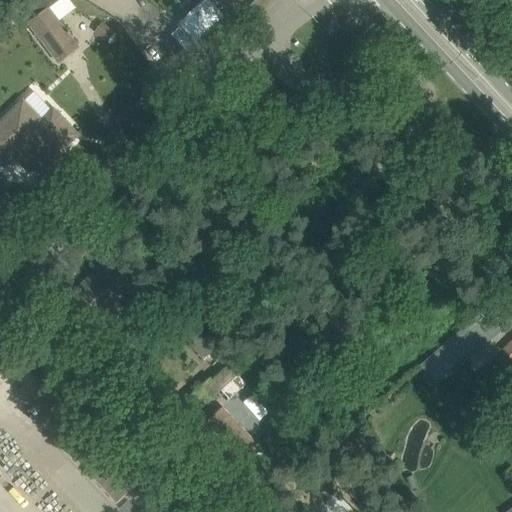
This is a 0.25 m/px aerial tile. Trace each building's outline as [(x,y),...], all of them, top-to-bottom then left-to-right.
[(25,0),(17,8),(28,24),(57,64),(79,47),(50,7),(59,0),(25,0)] [(196,0),(201,5),(179,27),(171,35),(185,50),(223,15),(208,0),(196,0)] [(335,30),(339,26),(333,21),(324,29),(330,35),(335,30)] [(106,24),(97,35),(107,42),(115,32),(106,24)] [(49,159),(74,135),(69,129),(70,127),(71,125),(66,119),(63,120),(61,121),(55,115),(40,129),(19,106),(0,124),(0,160),(4,165),(15,154),(37,178),(53,163),(49,159)] [(78,308),(92,323),(133,285),(109,259),(68,297),(75,305),(73,306),(76,310),(78,308)] [(213,350),(145,275),(133,285),(202,360),(213,350)] [(435,385),(509,322),(493,303),(419,366),(435,385)] [(227,365),(209,380),(220,391),(221,391),(237,376),(227,365)] [(221,391),(229,399),(246,384),(238,375),(237,376),(221,391)] [(222,408),(195,433),(228,468),(255,443),(222,408)] [(75,426),(58,442),(115,503),(132,487),(75,426)]
